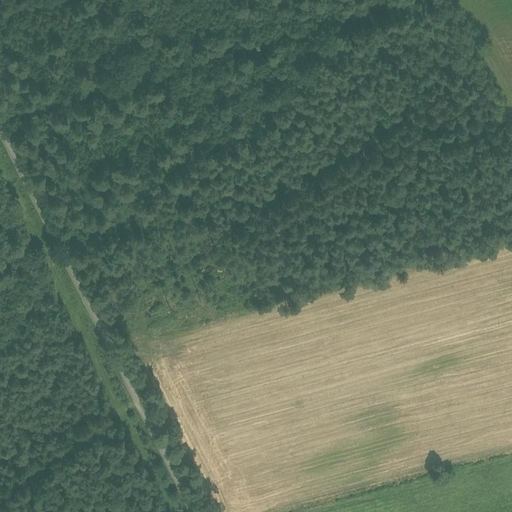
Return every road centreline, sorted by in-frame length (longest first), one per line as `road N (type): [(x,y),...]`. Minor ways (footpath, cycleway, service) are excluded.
road 1 (unclassified): [(0,125),(196,511)]
road 2 (track): [(0,118),(372,9),(367,0)]
